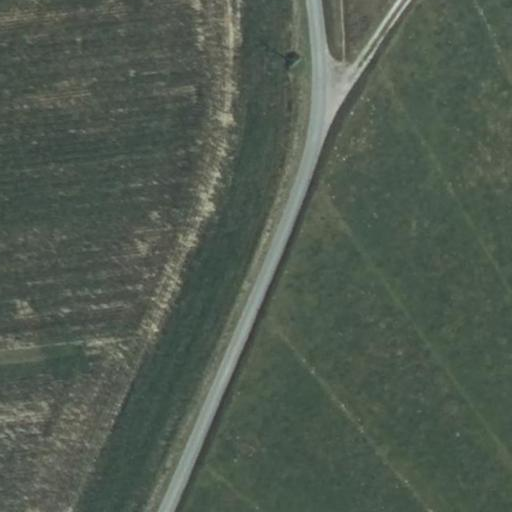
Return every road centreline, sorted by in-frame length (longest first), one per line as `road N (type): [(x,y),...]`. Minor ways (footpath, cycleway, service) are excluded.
road 1 (unclassified): [(313,0),(324,101),(290,203),(151,511)]
road 2 (track): [(324,101),(403,0)]
